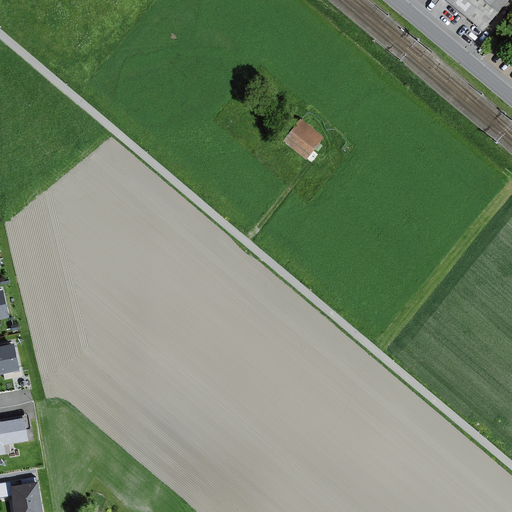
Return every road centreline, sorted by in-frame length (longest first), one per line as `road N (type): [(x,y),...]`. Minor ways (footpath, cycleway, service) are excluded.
road 1 (residential): [(0,31),(511,466)]
road 2 (residential): [(395,0),(511,97)]
road 3 (track): [(245,240),(324,145)]
